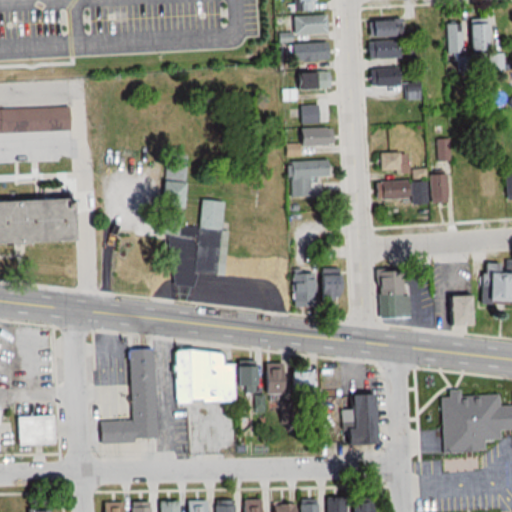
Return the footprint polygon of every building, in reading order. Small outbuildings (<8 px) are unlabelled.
[(315,11),(314,0),(292,0),(293,11),(315,11)] [(290,16),(290,33),(323,33),(323,16),(290,16)] [(364,20),(364,35),(399,35),(399,20),(364,20)] [(460,23),(444,23),(444,53),(460,53),(460,23)] [(465,23),(465,52),(483,52),(483,23),(465,23)] [(364,40),(364,58),(396,58),(396,40),(364,40)] [(323,43),(286,43),(286,60),(323,60),(323,43)] [(501,68),(501,55),(488,55),(488,68),(501,68)] [(398,85),(398,69),(367,69),(367,85),(398,85)] [(293,71),(293,88),(324,88),(324,71),(293,71)] [(318,106),(297,106),(297,123),(318,123),(318,106)] [(0,108),(0,132),(68,131),(68,108),(0,108)] [(294,127),(294,146),(327,146),(327,127),(294,127)] [(405,172),(405,152),(376,152),(376,172),(405,172)] [(164,178),(186,178),(186,154),(164,154),(164,178)] [(308,176),(327,175),(326,159),(286,161),(288,198),(309,196),(308,176)] [(451,170),(451,201),(468,201),(468,170),(451,170)] [(503,199),(511,198),(511,170),(503,170),(503,199)] [(491,196),(491,171),(472,171),(472,196),(491,196)] [(444,174),(427,174),(427,201),(444,201),(444,174)] [(222,274),(225,230),(217,230),(220,201),(197,199),(195,227),(179,225),(183,182),(158,180),(153,234),(169,235),(165,283),(187,284),(188,271),(222,274)] [(372,180),(372,199),(407,199),(407,180),(372,180)] [(0,182),(70,181),(72,231),(0,232),(0,182)] [(496,271),(496,263),(480,263),(479,301),(506,301),(506,271),(496,271)] [(374,318),(408,318),(407,295),(398,295),(398,270),(374,271),(374,318)] [(288,306),(310,306),(310,272),(288,272),(288,306)] [(338,273),(313,273),(313,299),(338,299),(338,273)] [(468,323),(468,295),(442,295),(442,323),(468,323)] [(127,420),(96,421),(96,442),(152,440),(149,349),(125,349),(127,420)] [(172,403),(232,401),(232,386),(250,386),(249,365),(218,365),(218,350),(170,351),(172,403)] [(277,393),(277,363),(259,363),(259,393),(277,393)] [(282,372),(282,393),(304,393),(304,372),(282,372)] [(511,398),(510,399),(510,404),(497,405),(494,394),(457,396),(455,389),(444,390),(445,397),(437,398),(439,453),(465,452),(464,434),(476,434),(475,427),(483,424),(496,424),(495,413),(510,412),(511,417),(511,398)] [(369,443),(368,395),(338,395),(339,421),(342,421),(342,443),(369,443)] [(278,422),(291,422),(291,402),(278,402),(278,422)] [(13,445),(50,444),(49,416),(12,417),(13,445)] [(324,511),(341,511),(342,496),(324,496),(324,511)] [(369,511),(370,496),(347,496),(346,511),(369,511)] [(212,511),(231,511),(232,499),(213,499),(212,511)] [(259,511),(260,499),(240,499),(239,511),(259,511)] [(313,511),(314,499),(296,499),(296,511),(313,511)] [(203,511),(203,500),(182,500),(182,511),(203,511)] [(174,511),(175,501),(155,501),(154,511),(174,511)] [(98,511),(118,511),(118,502),(99,502),(98,511)] [(146,511),(147,502),(128,502),(127,511),(146,511)]
